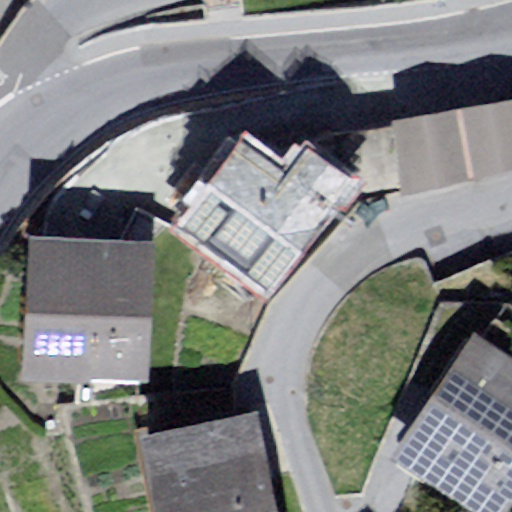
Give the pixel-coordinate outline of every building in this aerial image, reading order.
[(511,111),(392,128),(405,200),(511,172),(511,111)] [(253,155),(199,227),(277,285),(350,187),(311,159),(292,184),(253,155)] [(142,251),(38,246),(32,370),(136,375),(142,251)] [(506,511),(511,504),(511,368),(484,349),(412,454),(496,511),(506,511)] [(272,511),(253,419),(159,438),(173,511),(272,511)]
